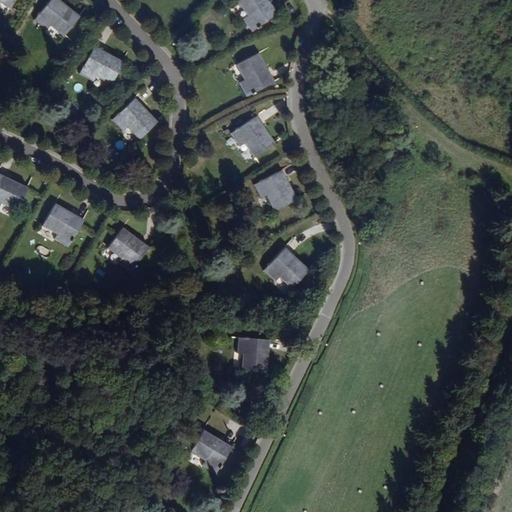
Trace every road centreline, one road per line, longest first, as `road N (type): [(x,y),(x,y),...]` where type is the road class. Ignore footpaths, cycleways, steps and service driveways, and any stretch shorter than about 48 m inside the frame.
road 1 (residential): [(232,511),(346,274),(350,245),(293,106),(299,61),(315,26),(314,0)]
road 2 (residential): [(0,142),(130,202),(156,194),(175,169)]
road 3 (residential): [(108,0),(173,68),(180,97),(175,169)]
